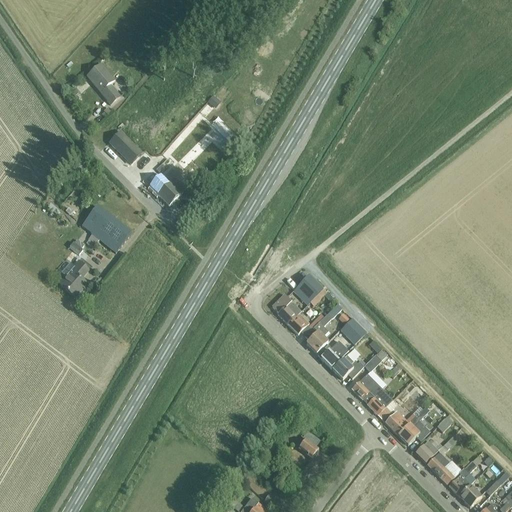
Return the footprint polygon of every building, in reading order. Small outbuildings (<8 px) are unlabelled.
[(87,79),(100,95),(110,107),(120,99),(110,87),(115,83),(101,67),(87,79)] [(142,155),(121,134),(110,145),(131,166),(142,155)] [(168,180),(173,175),(161,163),(156,168),(168,180)] [(164,180),(153,169),(149,165),(142,173),(145,176),(144,177),(156,188),(164,180)] [(170,185),(158,197),(169,208),(185,192),(175,183),(171,187),(170,185)] [(133,235),(107,216),(97,209),(82,228),(92,236),(88,241),(89,242),(86,245),(92,250),(95,247),(112,261),(117,255),(133,235)] [(83,252),(73,244),(69,249),(73,252),(66,259),(71,264),(78,256),(79,257),(83,252)] [(65,279),(59,285),(75,299),(87,286),(81,281),(84,277),(89,272),(79,264),(74,269),(71,265),(61,275),(65,279)] [(309,279),(293,294),(307,308),(310,306),(314,309),(327,297),(309,279)] [(278,317),(288,328),(299,317),(302,314),(284,297),(272,309),(279,316),(278,317)] [(325,320),(305,340),(309,344),(307,346),(317,356),(328,345),(323,340),(328,334),(324,329),(332,322),(342,311),(338,307),(328,318),(325,320)] [(312,319),(317,312),(311,309),(307,315),(312,319)] [(343,316),(339,321),(345,327),(349,322),(343,316)] [(299,317),(288,328),(298,337),(309,326),(299,317)] [(301,337),(305,340),(325,320),(322,317),(318,321),(301,337)] [(341,334),(354,348),(366,336),(352,323),(341,334)] [(321,361),(331,371),(348,354),(339,344),(332,351),(328,348),(318,357),(321,361)] [(365,369),(371,375),(386,359),(381,354),(365,369)] [(333,373),(343,383),(348,378),(352,381),(364,370),(359,365),(358,366),(355,364),(357,363),(350,355),(333,373)] [(397,366),(388,375),(393,380),(402,371),(397,366)] [(362,403),(363,402),(377,388),(368,378),(352,392),(362,403)] [(413,384),(406,391),(409,394),(416,387),(413,384)] [(377,388),(363,402),(368,407),(368,408),(378,418),(393,403),(377,388)] [(397,400),(400,403),(409,394),(406,391),(397,400)] [(378,418),(382,423),(394,411),(398,407),(394,402),(393,403),(378,418)] [(416,420),(398,438),(408,448),(416,440),(421,445),(430,435),(419,424),(429,414),(425,410),(415,420),(416,420)] [(398,438),(416,420),(414,418),(412,416),(406,422),(398,414),(393,419),(386,426),(398,438)] [(438,430),(443,436),(453,426),(448,420),(438,430)] [(315,450),(320,444),(306,433),(301,439),(306,442),(299,452),(312,462),(319,452),(315,450)] [(439,456),(427,468),(437,478),(444,471),(449,466),(443,460),(445,457),(444,456),(446,454),(459,442),(454,438),(442,450),(438,454),(440,455),(439,456)] [(428,444),(416,456),(426,466),(438,454),(428,444)] [(462,469),(464,472),(465,471),(466,472),(473,466),(469,462),(462,469)] [(496,463),(491,469),(498,476),(503,470),(496,463)] [(273,486),(285,495),(300,476),(288,466),(273,486)] [(449,489),(459,500),(471,488),(463,480),(467,476),(469,476),(476,469),(473,466),(466,472),(465,471),(464,472),(460,476),(461,478),(449,489)] [(444,471),(437,478),(447,488),(454,480),(444,471)] [(506,475),(497,483),(486,494),(490,499),(510,479),(506,475)] [(471,488),(459,500),(470,511),(482,499),(471,488)] [(511,492),(505,499),(509,503),(499,511),(507,511),(511,508),(511,492)] [(264,503),(274,510),(278,505),(269,497),(264,503)] [(233,501),(228,506),(236,511),(240,511),(243,509),(233,501)] [(266,511),(252,501),(243,511),(266,511)]
